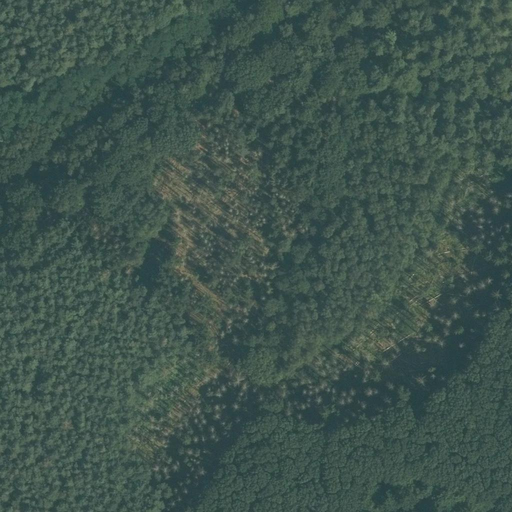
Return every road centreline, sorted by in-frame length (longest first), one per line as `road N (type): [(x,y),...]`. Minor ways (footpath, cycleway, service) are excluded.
road 1 (unknown): [(319,0),(157,154),(0,280)]
road 2 (track): [(288,0),(149,140),(0,259)]
